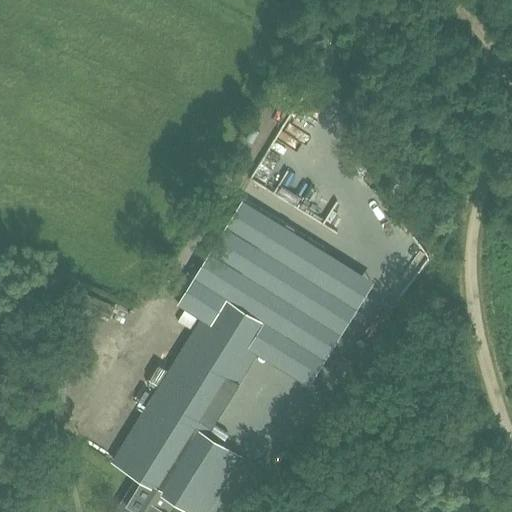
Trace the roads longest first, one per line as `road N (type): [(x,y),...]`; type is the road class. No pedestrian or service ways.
road 1 (track): [(511,446),(487,382),(466,265),(473,212),(511,111)]
road 2 (unknown): [(265,407),(265,315),(338,202)]
road 3 (unknown): [(265,407),(211,367),(185,363),(159,377),(128,430)]
